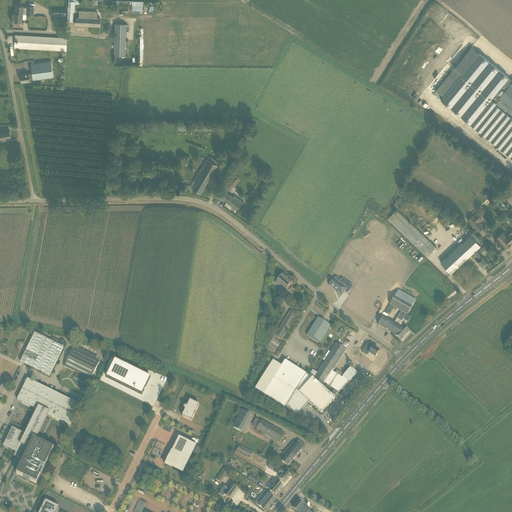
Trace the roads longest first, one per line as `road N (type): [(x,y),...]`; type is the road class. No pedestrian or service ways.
road 1 (unclassified): [(404,358),(211,207),(178,198),(33,201)]
road 2 (secondary): [(275,511),(404,358)]
road 3 (unclassified): [(33,201),(0,33)]
road 4 (secondary): [(404,358),(511,267)]
